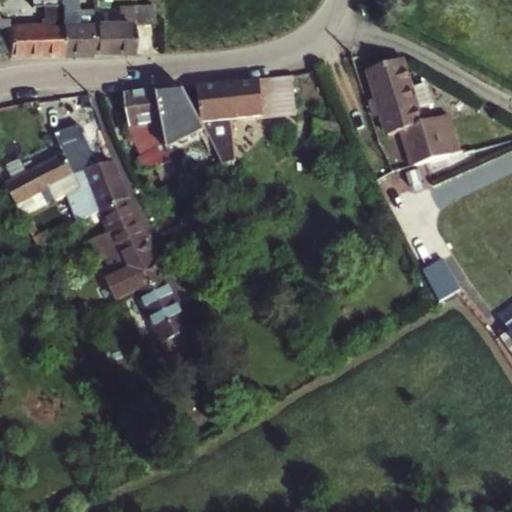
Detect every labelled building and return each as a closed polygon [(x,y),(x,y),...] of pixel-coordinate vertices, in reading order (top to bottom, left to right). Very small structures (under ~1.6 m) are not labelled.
[(0,55),(10,55),(11,59),(63,58),(62,0),(32,0),(33,6),(48,6),(48,26),(10,26),(10,10),(0,10),(0,55)] [(62,0),(63,58),(94,57),(93,25),(93,11),(77,11),(76,0),(62,0)] [(153,4),(140,5),(140,25),(154,24),(153,4)] [(122,25),(93,25),(94,57),(136,57),(134,25),(140,25),(140,5),(133,5),(134,21),(121,21),(122,25)] [(121,6),(121,21),(134,21),(133,5),(121,6)] [(390,135),(402,132),(408,149),(437,141),(432,126),(419,129),(414,113),(430,108),(422,83),(406,87),(398,63),(370,73),(379,100),(374,101),(379,118),(385,117),(390,135)] [(201,123),(202,124),(294,116),(291,79),(256,83),(203,88),(198,88),(201,123)] [(183,87),(156,90),(164,146),(210,139),(202,124),(201,123),(183,87)] [(130,129),(116,143),(136,198),(137,200),(151,195),(143,174),(167,166),(164,146),(156,90),(125,95),(130,129)] [(408,149),(414,170),(443,162),(437,141),(408,149)] [(6,189),(16,207),(76,179),(85,175),(98,170),(87,146),(75,152),(76,156),(6,189)] [(128,200),(114,163),(98,170),(85,175),(98,215),(128,200)] [(128,200),(98,215),(119,255),(149,240),(128,200)] [(191,219),(176,227),(183,242),(198,234),(191,219)] [(123,303),(139,295),(168,280),(149,240),(119,255),(128,275),(113,283),(123,303)] [(444,262),(424,273),(440,303),(461,291),(444,262)] [(164,345),(193,330),(168,280),(139,295),(164,345)] [(511,331),(511,333),(503,340),(511,352),(511,328),(511,329),(511,331)]
